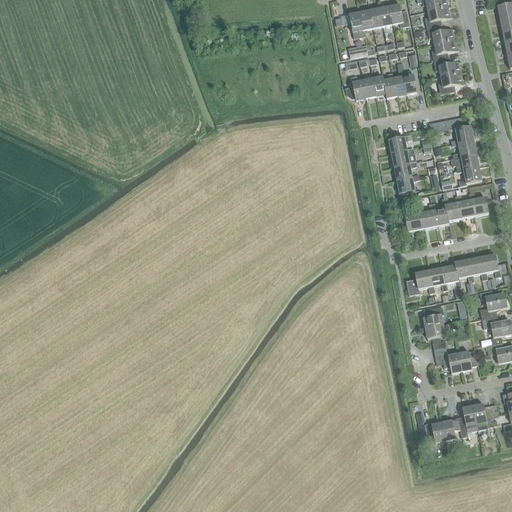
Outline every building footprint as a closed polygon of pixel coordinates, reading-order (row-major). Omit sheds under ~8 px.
[(428,7),(429,13),(448,10),(446,0),(442,0),(434,2),(433,0),(421,0),(423,8),(428,7)] [(511,5),(498,9),(501,21),(511,18),(511,5)] [(400,7),(390,9),(393,27),(399,25),(400,30),(409,28),(406,13),(402,14),(400,7)] [(393,27),(390,9),(380,11),(383,29),(393,27)] [(427,31),(439,28),(438,22),(450,20),(448,10),(429,13),(430,20),(425,21),(427,31)] [(373,31),(383,29),(380,11),(370,13),(373,31)] [(373,31),(370,13),(360,15),(363,33),(373,31)] [(363,33),(360,15),(349,17),(352,35),(353,35),(354,41),(364,39),(363,33)] [(511,31),(511,18),(501,21),(503,34),(511,31)] [(440,34),(439,28),(427,31),(429,41),(434,40),(435,46),(454,43),(452,32),(440,34)] [(511,31),(503,34),(506,46),(511,44),(511,31)] [(432,53),(434,64),(446,61),(445,55),(456,53),(454,43),(435,46),(437,53),(432,53)] [(367,57),(375,56),(374,51),(371,52),(370,46),(365,47),(367,57)] [(365,47),(359,49),(361,59),(367,57),(365,47)] [(388,57),(390,66),(397,64),(395,56),(388,57)] [(408,58),(410,70),(417,68),(415,57),(408,58)] [(442,79),(461,75),(459,64),(447,67),(446,61),(434,64),(436,74),(441,73),(442,79)] [(344,66),(345,72),(357,70),(355,63),(344,66)] [(463,86),(461,75),(442,79),(443,86),(438,86),(440,96),(455,94),(454,88),(463,86)] [(414,77),(404,79),(408,97),(417,95),(414,77)] [(353,85),(354,89),(345,91),(347,99),(355,97),(356,103),(367,101),(363,83),(357,84),(356,79),(351,80),(352,85),(353,85)] [(383,83),(384,82),(383,79),(373,81),(376,99),(386,97),(383,83)] [(408,97),(404,79),(394,80),(398,98),(408,97)] [(394,80),(384,82),(383,83),(386,97),(387,101),(398,98),(394,80)] [(367,101),(376,99),(373,81),(363,83),(367,101)] [(459,146),(474,143),(471,129),(463,130),(458,131),(456,131),(458,142),(451,143),(452,148),(459,147),(459,146)] [(408,153),(407,151),(406,143),(412,142),(411,137),(404,138),(404,140),(389,143),(392,156),(408,153)] [(421,143),(423,150),(430,149),(429,142),(421,143)] [(474,145),(474,143),(459,146),(459,147),(460,155),(454,156),(455,161),(461,160),(461,159),(477,156),(474,145)] [(392,156),(395,169),(410,166),(410,165),(416,164),(413,150),(407,151),(408,153),(392,156)] [(480,169),(477,156),(461,159),(461,160),(455,161),(454,160),(451,161),(452,169),(456,168),(458,175),(464,174),(463,172),(480,169)] [(410,166),(395,169),(397,183),(413,180),(413,179),(411,170),(417,169),(416,164),(410,165),(410,166)] [(482,183),(480,169),(463,172),(464,174),(465,182),(459,183),(460,188),(467,187),(466,186),(482,183)] [(419,178),(413,179),(413,180),(397,183),(400,196),(416,193),(414,183),(420,182),(419,178)] [(451,182),(441,184),(442,192),(452,190),(451,182)] [(469,196),(470,202),(472,202),(475,218),(488,215),(485,199),(475,201),(474,195),(469,196)] [(455,199),(457,205),(459,205),(462,221),(475,218),(472,202),(470,202),(462,204),(461,198),(455,199)] [(459,205),(457,205),(448,207),(447,200),(442,201),(444,208),(445,208),(445,210),(446,210),(448,223),(449,223),(462,221),(459,205)] [(449,226),(449,223),(448,223),(446,210),(445,210),(436,212),(435,206),(430,207),(431,213),(433,213),(436,229),(449,226)] [(433,213),(431,213),(422,215),(421,209),(416,210),(417,216),(419,216),(422,231),(436,229),(433,213)] [(419,216),(417,216),(409,218),(408,211),(403,212),(404,219),(395,220),(397,232),(408,230),(409,234),(422,231),(419,216)] [(485,275),(486,275),(495,273),(496,279),(501,279),(500,272),(498,272),(495,257),(482,259),(485,275)] [(488,281),(486,275),(485,275),(482,259),(468,262),(471,278),(473,278),(482,276),(483,282),(488,281)] [(458,280),(459,280),(468,279),(469,285),(474,284),(473,278),(471,278),(468,262),(455,265),(455,267),(456,267),(458,280)] [(459,283),(459,280),(458,280),(456,267),(455,267),(442,270),(445,286),(447,286),(455,284),(457,290),(462,290),(460,283),(459,283)] [(442,270),(429,273),(432,289),(434,288),(442,287),(444,293),(448,292),(447,286),(445,286),(442,270)] [(415,275),(417,281),(406,283),(408,298),(419,296),(418,291),(429,289),(430,296),(435,295),(434,288),(432,289),(429,273),(415,275)] [(488,291),(495,289),(494,281),(487,282),(488,291)] [(480,312),(482,321),(497,318),(496,312),(507,310),(504,296),(492,298),(491,293),(479,295),(481,302),(486,301),(488,310),(480,312)] [(423,313),(424,320),(423,320),(425,331),(443,327),(441,317),(443,317),(441,309),(423,313)] [(497,318),(482,321),(484,331),(492,329),(493,337),(492,338),(491,339),(492,346),(502,344),(501,339),(511,336),(511,334),(510,322),(499,324),(497,318)] [(443,328),(443,327),(425,331),(427,341),(445,338),(450,337),(448,327),(443,328)] [(455,350),(453,341),(445,343),(447,351),(455,350)] [(433,352),(446,349),(445,343),(432,346),(433,352)] [(502,344),(492,346),(487,347),(489,357),(497,356),(499,366),(511,363),(511,348),(504,351),(502,344)] [(447,355),(446,349),(433,352),(435,358),(447,355)] [(459,356),(462,373),(472,372),(472,369),(478,368),(475,355),(469,356),(469,354),(459,356)] [(435,358),(436,364),(442,362),(449,361),(448,358),(447,355),(435,358)] [(462,373),(459,356),(448,358),(449,361),(442,362),(444,371),(451,369),(452,375),(462,373)] [(507,405),(509,415),(511,414),(511,395),(502,397),(504,406),(507,405)] [(483,406),(473,408),(478,433),(488,431),(488,430),(493,429),(492,420),(498,419),(496,407),(484,409),(483,406)] [(467,435),(478,433),(473,408),(463,410),(464,419),(458,420),(460,433),(462,440),(468,439),(467,435)] [(511,414),(509,415),(511,425),(503,427),(504,433),(511,431),(511,414)] [(454,434),(460,433),(458,420),(452,421),(452,423),(443,425),(446,443),(456,441),(454,434)] [(432,425),(425,427),(427,439),(433,438),(435,445),(446,443),(443,425),(432,427),(432,425)]
